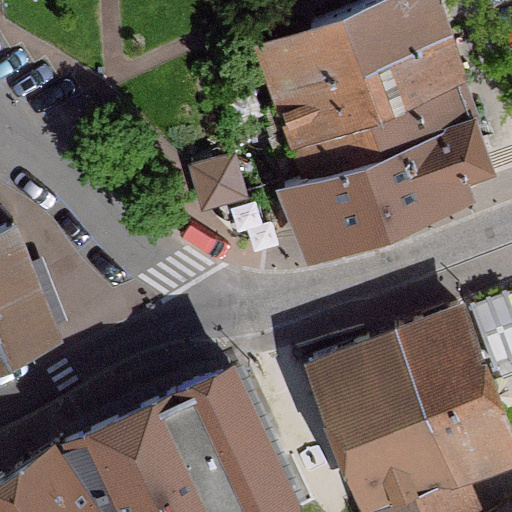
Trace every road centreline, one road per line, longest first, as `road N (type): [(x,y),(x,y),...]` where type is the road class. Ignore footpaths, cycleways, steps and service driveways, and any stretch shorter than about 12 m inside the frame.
road 1 (tertiary): [(226,313),(332,290),(511,223)]
road 2 (tertiary): [(0,117),(226,313)]
road 3 (tertiary): [(0,407),(153,332),(226,313)]
